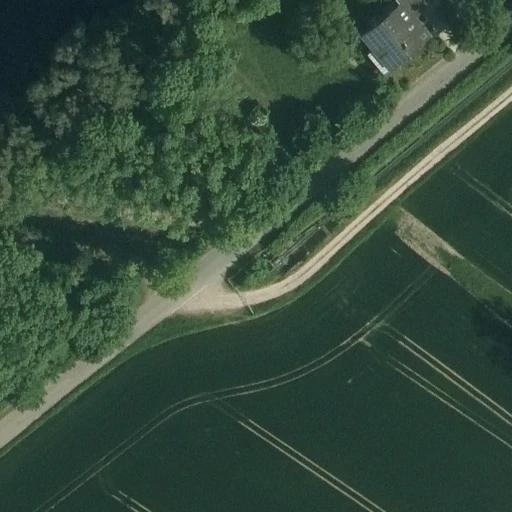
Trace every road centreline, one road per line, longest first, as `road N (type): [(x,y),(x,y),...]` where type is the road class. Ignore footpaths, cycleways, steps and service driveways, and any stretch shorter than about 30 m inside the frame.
road 1 (unclassified): [(511,19),(0,436)]
road 2 (track): [(0,253),(52,243),(219,297),(260,294),(299,275),(511,92)]
